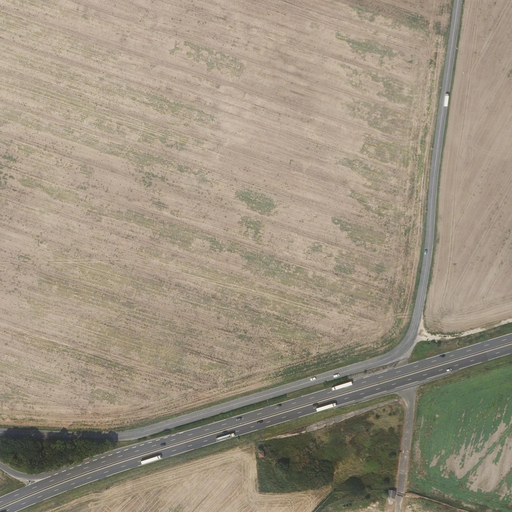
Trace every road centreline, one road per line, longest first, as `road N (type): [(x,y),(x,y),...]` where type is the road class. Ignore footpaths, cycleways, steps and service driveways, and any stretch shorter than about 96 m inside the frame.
road 1 (tertiary): [(457,0),(424,272),(414,324),(399,351),(129,435),(0,433)]
road 2 (primary): [(2,511),(124,465),(511,348)]
road 3 (primary): [(511,337),(216,426)]
road 4 (primary): [(216,426),(0,502)]
road 5 (primary): [(216,426),(38,476),(0,465)]
road 6 (track): [(258,442),(408,395)]
